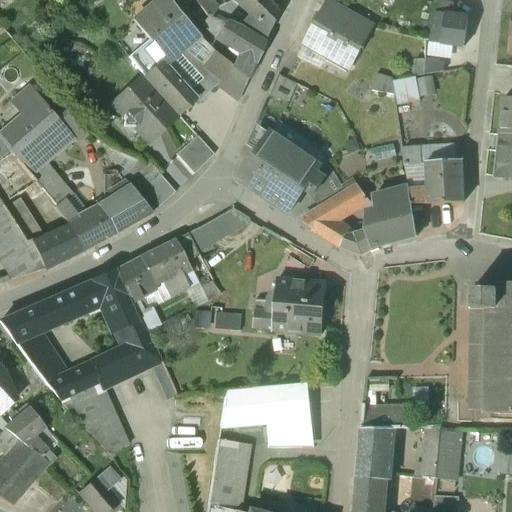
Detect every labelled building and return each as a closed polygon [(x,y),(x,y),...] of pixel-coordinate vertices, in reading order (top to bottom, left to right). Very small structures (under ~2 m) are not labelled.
[(172,6),(167,0),(136,26),(151,44),(152,46),(152,45),(168,64),(179,55),(199,38),(186,24),(177,14),(172,6)] [(194,16),(180,0),(172,6),(177,14),(186,24),(194,16)] [(205,0),(196,0),(207,17),(214,12),(205,0)] [(264,0),(231,0),(229,2),(239,15),(245,19),(262,29),(277,17),(264,0)] [(344,0),(320,0),(327,4),(339,11),(344,0)] [(454,4),(439,2),(436,15),(452,15),(454,4)] [(339,11),(327,4),(304,44),(306,45),(328,58),(350,70),(373,30),(339,11)] [(214,12),(207,17),(218,23),(232,27),(238,18),(219,9),(214,12)] [(452,15),(436,15),(429,44),(467,42),(470,16),(452,15)] [(218,23),(207,17),(201,27),(212,36),(218,23)] [(245,19),(240,28),(263,47),(270,34),(262,29),(245,19)] [(263,47),(240,28),(232,27),(218,23),(212,36),(230,49),(239,54),(255,64),(263,47)] [(202,70),(217,54),(199,38),(179,55),(199,73),(202,70)] [(168,64),(152,45),(152,46),(151,44),(130,63),(142,78),(144,80),(175,114),(175,115),(194,100),(164,67),(168,64)] [(328,58),(306,45),(297,60),(320,70),(328,58)] [(233,66),(217,54),(202,70),(221,84),(233,66)] [(249,78),(255,64),(239,54),(233,66),(249,78)] [(447,60),(426,61),(423,77),(446,72),(447,60)] [(415,62),(411,79),(423,77),(426,61),(415,62)] [(249,78),(233,66),(221,84),(219,87),(238,101),(249,78)] [(298,83),(285,77),(279,90),(294,96),(294,94),(296,90),(298,83)] [(376,77),(372,93),(393,98),(397,82),(376,77)] [(144,80),(142,78),(124,95),(122,128),(134,129),(147,143),(174,119),(172,117),(175,114),(144,80)] [(56,124),(37,101),(37,94),(33,91),(25,90),(20,94),(20,100),(9,109),(21,123),(0,139),(0,144),(8,155),(17,165),(33,153),(41,162),(69,139),(56,124)] [(511,100),(504,100),(500,137),(501,137),(511,138),(511,100)] [(89,132),(70,111),(56,124),(69,139),(75,144),(89,132)] [(511,138),(501,137),(497,178),(511,179),(511,138)] [(212,156),(195,138),(175,156),(192,176),(212,156)] [(0,209),(6,219),(24,206),(42,194),(17,165),(8,155),(0,144),(0,209)] [(402,151),(405,168),(422,166),(420,147),(402,151)] [(41,162),(33,153),(17,165),(42,194),(53,207),(61,201),(62,202),(70,196),(41,162)] [(311,183),(273,158),(252,188),(290,213),(311,183)] [(143,168),(135,162),(119,174),(130,190),(134,195),(156,175),(147,164),(143,168)] [(462,162),(427,164),(429,189),(430,203),(464,202),(462,162)] [(156,175),(134,195),(150,214),(174,194),(157,175),(156,175)] [(357,185),(344,193),(360,209),(370,203),(357,185)] [(430,203),(429,189),(409,192),(411,207),(430,203)] [(130,190),(76,220),(62,202),(61,201),(53,207),(51,209),(65,226),(81,251),(150,215),(150,214),(134,195),(130,190)] [(409,192),(375,197),(377,212),(367,214),(371,231),(366,233),(373,251),(416,239),(411,207),(409,192)] [(344,193),(300,220),(321,235),(333,225),(334,225),(360,209),(344,193)] [(24,206),(6,219),(25,248),(44,237),(24,206)] [(0,281),(41,272),(25,248),(6,219),(0,209),(0,281)] [(346,237),(334,225),(333,225),(321,235),(340,248),(346,237)] [(44,237),(25,248),(41,272),(81,251),(65,226),(44,237)] [(211,249),(200,228),(186,235),(197,256),(211,249)] [(366,233),(347,238),(346,237),(340,248),(362,257),(373,251),(366,233)] [(186,235),(173,242),(184,263),(197,256),(186,235)] [(173,242),(161,249),(132,262),(146,288),(159,280),(165,291),(167,297),(183,289),(178,280),(190,273),(184,263),(173,242)] [(132,262),(105,274),(122,304),(148,292),(146,288),(132,262)] [(105,274),(61,294),(73,318),(103,305),(113,324),(129,316),(122,304),(105,274)] [(307,280),(298,280),(298,284),(277,282),(276,295),(271,295),(270,301),(269,301),(268,303),(255,302),(254,330),(322,337),(327,286),(306,285),(307,280)] [(511,282),(511,283),(511,284),(489,283),(488,288),(475,288),(473,386),(469,386),(469,391),(473,391),(473,409),(484,409),(484,413),(511,413),(511,282)] [(165,291),(159,294),(162,299),(167,297),(165,291)] [(61,294),(43,303),(55,326),(73,318),(61,294)] [(0,322),(0,323),(14,343),(39,333),(55,326),(43,303),(0,322)] [(146,334),(132,315),(129,316),(113,324),(127,354),(80,373),(89,393),(102,387),(118,378),(121,384),(137,377),(136,369),(157,359),(146,334)] [(14,343),(47,388),(69,378),(39,333),(14,343)] [(0,372),(0,414),(14,401),(3,375),(0,372)] [(47,388),(60,406),(89,393),(80,373),(69,378),(47,388)] [(102,387),(89,393),(60,406),(64,411),(108,457),(111,461),(128,448),(102,387)] [(219,427),(261,423),(269,423),(269,449),(315,450),(309,397),(309,387),(259,391),(224,394),(219,427)] [(0,414),(0,420),(10,431),(28,410),(19,397),(14,401),(0,414)] [(395,427),(394,433),(410,432),(410,407),(367,407),(366,426),(367,426),(394,427),(395,427)] [(28,410),(10,431),(25,443),(29,447),(45,431),(43,429),(28,410)] [(394,427),(367,426),(366,426),(361,476),(390,477),(394,433),(395,427),(394,427)] [(0,467),(25,443),(10,431),(5,436),(2,434),(0,436),(0,467)] [(443,433),(427,431),(420,480),(437,482),(438,473),(443,433)] [(463,436),(443,433),(438,473),(458,476),(463,436)] [(0,467),(0,500),(11,507),(31,484),(44,469),(48,465),(29,447),(25,443),(0,467)] [(238,511),(247,447),(214,443),(205,511),(238,511)] [(44,469),(31,484),(55,506),(69,492),(44,469)] [(106,470),(78,494),(92,511),(109,511),(118,505),(106,491),(116,482),(106,470)] [(386,511),(390,477),(361,476),(358,511),(386,511)] [(433,511),(457,511),(458,500),(435,499),(433,511)]
